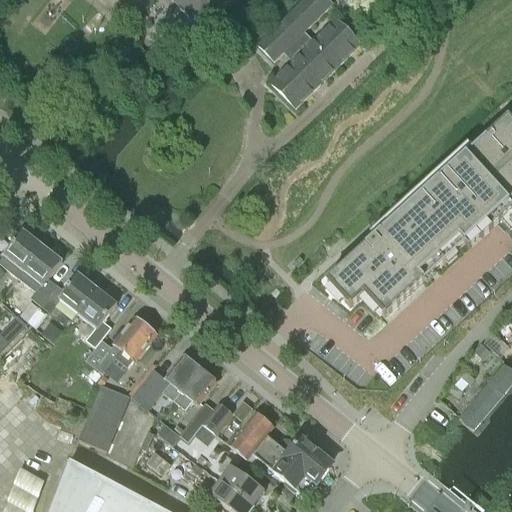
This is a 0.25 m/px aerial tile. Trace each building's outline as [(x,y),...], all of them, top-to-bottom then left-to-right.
[(171,0),(191,20),(180,31),(192,43),(236,0),(171,0)] [(322,0),(307,0),(258,49),(274,65),(284,55),(291,62),(293,64),(312,45),(311,45),(303,36),(331,9),(322,0)] [(293,64),(270,86),(295,112),(359,49),(334,23),(312,45),(293,64)] [(331,281),(327,285),(337,296),(350,310),(364,298),(365,299),(366,301),(384,320),(385,319),(389,316),(413,293),(422,285),(429,279),(436,273),(464,247),(468,251),(481,240),(496,226),(498,224),(511,211),(511,124),(508,120),(408,211),(365,250),(331,281)] [(0,268),(17,282),(22,275),(41,251),(22,236),(3,260),(0,263),(0,268)] [(40,309),(56,289),(48,283),(61,266),(41,251),(22,275),(41,289),(31,302),(40,309)] [(78,318),(97,293),(77,278),(63,295),(56,289),(40,309),(50,317),(60,304),(78,318)] [(111,332),(103,326),(116,308),(97,293),(78,318),(96,332),(86,345),(95,352),(101,345),(111,332)] [(28,325),(39,311),(31,304),(20,318),(28,325)] [(39,311),(28,325),(36,331),(47,317),(39,311)] [(17,320),(11,326),(20,335),(26,329),(17,320)] [(135,365),(155,339),(135,323),(112,352),(101,345),(95,352),(85,365),(102,378),(115,363),(126,372),(133,364),(135,365)] [(473,355),(482,363),(489,356),(480,347),(473,355)] [(175,405),(200,373),(183,360),(165,383),(170,387),(163,396),(175,405)] [(85,366),(80,373),(87,378),(92,371),(85,366)] [(511,374),(506,368),(458,420),(475,436),(511,395),(511,374)] [(93,372),(88,379),(95,384),(100,377),(93,372)] [(154,390),(162,380),(153,373),(131,401),(140,408),(154,390)] [(200,373),(175,405),(186,414),(193,405),(199,410),(217,386),(200,373)] [(130,401),(102,389),(95,405),(124,417),(130,401)] [(124,417),(95,405),(89,418),(118,430),(124,417)] [(206,407),(179,440),(189,447),(203,429),(215,414),(206,407)] [(233,418),(220,407),(215,414),(203,429),(217,439),(233,418)] [(235,454),(247,464),(273,431),(256,417),(238,439),(234,437),(226,447),(235,454)] [(118,430),(89,418),(84,431),(113,443),(118,430)] [(163,428),(156,438),(172,450),(179,440),(163,428)] [(113,443),(84,431),(79,444),(107,456),(113,443)] [(333,467),(301,441),(289,457),(268,440),(254,460),(308,504),(333,467)] [(170,468),(155,456),(147,467),(162,479),(170,468)] [(221,484),(255,509),(265,495),(234,472),(237,468),(228,461),(220,471),(227,476),(221,484)] [(161,511),(111,486),(70,465),(52,511),(161,511)] [(227,511),(253,511),(255,509),(221,484),(215,493),(209,488),(200,500),(210,507),(213,502),(227,511)]
